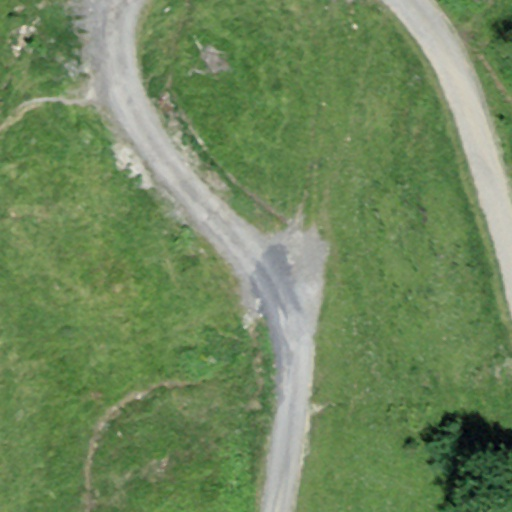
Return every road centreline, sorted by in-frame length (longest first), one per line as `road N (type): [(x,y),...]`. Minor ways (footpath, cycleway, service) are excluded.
road 1 (unclassified): [(276,511),(296,407),(294,322),(260,241),(151,128),(115,39),(118,0)]
road 2 (unclassified): [(408,0),(464,84),(511,258)]
